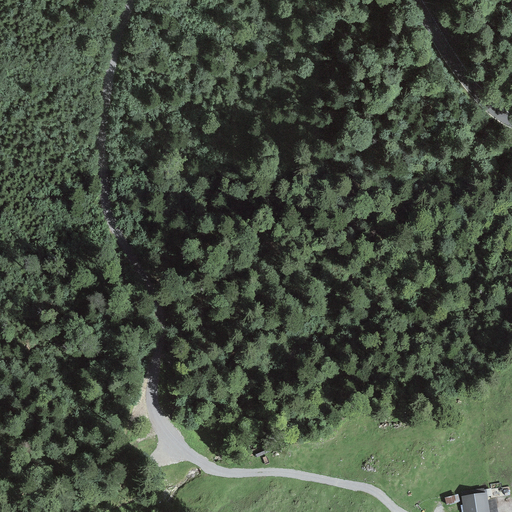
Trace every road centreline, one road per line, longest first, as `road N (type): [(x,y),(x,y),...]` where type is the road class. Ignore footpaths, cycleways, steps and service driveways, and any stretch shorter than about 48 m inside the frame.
road 1 (track): [(129,0),(100,116),(98,185),(152,293),(160,338),(141,408),(145,426),(228,471),(368,487),(396,511)]
road 2 (tertiary): [(416,0),(454,60),(511,119)]
